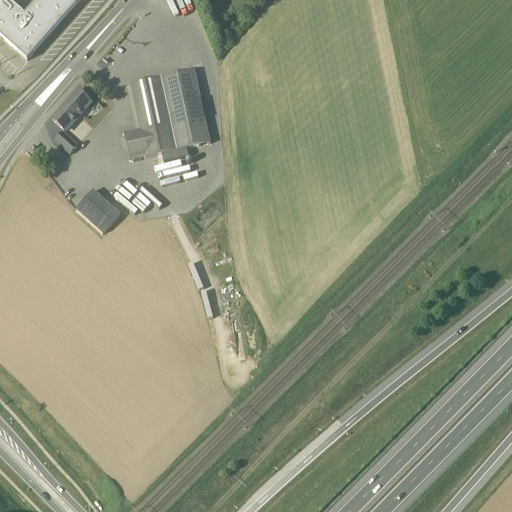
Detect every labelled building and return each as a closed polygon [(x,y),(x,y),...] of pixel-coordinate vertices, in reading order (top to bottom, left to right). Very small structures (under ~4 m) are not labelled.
[(82,0),(39,0),(25,16),(5,0),(0,0),(0,34),(2,36),(1,38),(4,41),(5,40),(10,44),(9,45),(13,48),(13,47),(19,51),(17,53),(27,62),(34,54),(33,53),(75,5),(77,6),(82,0)] [(130,86),(135,85),(143,124),(138,125),(140,132),(124,135),(129,161),(146,157),(146,159),(210,145),(194,72),(130,86)] [(91,103),(78,92),(52,121),(65,133),(91,103)] [(77,148),(62,135),(55,142),(70,155),(77,148)] [(38,152),(34,147),(29,152),(34,157),(38,152)] [(103,236),(120,216),(93,192),(76,212),(103,236)]
